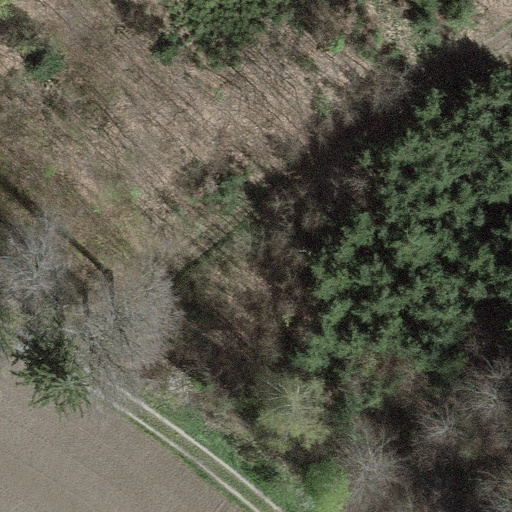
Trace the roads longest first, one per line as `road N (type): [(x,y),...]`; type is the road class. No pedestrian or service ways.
road 1 (track): [(0,330),(52,360),(511,36)]
road 2 (track): [(247,511),(52,360)]
